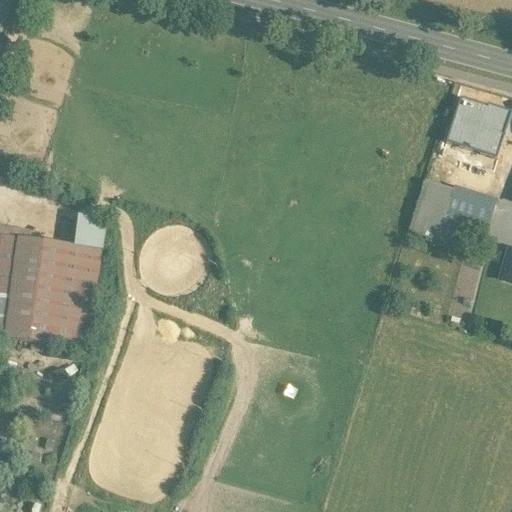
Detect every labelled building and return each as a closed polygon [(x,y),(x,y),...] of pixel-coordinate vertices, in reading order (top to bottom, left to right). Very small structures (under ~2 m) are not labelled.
[(446,148),(497,164),(511,116),(487,109),(486,111),(460,102),(446,148)] [(452,196),(426,186),(409,236),(467,254),(475,228),(445,219),(452,196)] [(494,207),(452,196),(445,219),(475,228),(487,232),(494,207)] [(102,252),(19,241),(6,342),(88,353),(102,252)] [(511,254),(510,254),(502,282),(511,285),(511,254)]
